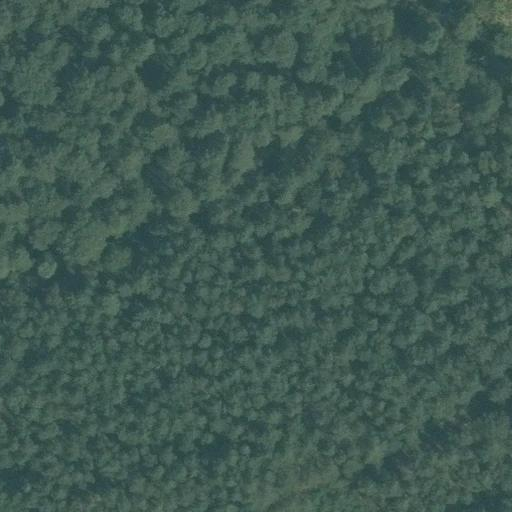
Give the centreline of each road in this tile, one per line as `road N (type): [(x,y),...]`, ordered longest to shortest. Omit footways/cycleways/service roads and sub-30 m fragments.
road 1 (track): [(412,63),(139,211)]
road 2 (track): [(511,163),(412,63)]
road 3 (track): [(139,211),(21,276)]
